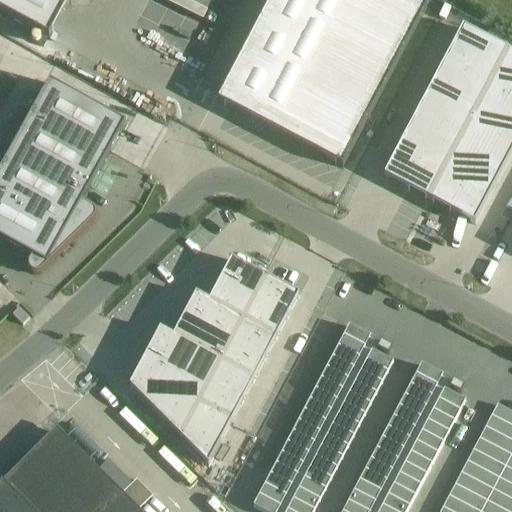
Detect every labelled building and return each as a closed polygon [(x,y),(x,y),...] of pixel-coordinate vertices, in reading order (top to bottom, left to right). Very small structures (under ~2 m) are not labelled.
[(0,0),(0,25),(43,48),(46,41),(42,38),(61,0),(0,0)] [(401,0),(266,0),(213,103),(334,169),(419,9),(401,0)] [(511,57),(462,31),(384,179),(473,227),(511,153),(511,57)] [(31,271),(34,272),(37,271),(39,269),(91,217),(92,212),(91,207),(88,205),(78,199),(120,122),(44,82),(0,163),(0,238),(29,254),(25,261),(25,266),(27,268),(28,270),(31,271)] [(229,262),(217,284),(253,303),(265,281),(229,262)] [(265,281),(253,303),(286,321),(298,298),(265,281)] [(193,296),(193,297),(242,324),(253,303),(217,284),(207,304),(193,296)] [(193,297),(181,318),(230,345),(242,324),(193,297)] [(253,303),(242,324),(274,342),(286,321),(253,303)] [(21,312),(14,319),(24,328),(30,322),(21,312)] [(157,331),(157,332),(219,366),(230,345),(181,318),(171,338),(157,331)] [(242,324),(230,345),(263,363),(274,342),(242,324)] [(341,344),(254,510),(256,511),(313,511),(391,364),(385,361),(390,350),(349,328),(341,344)] [(157,332),(143,359),(204,393),(206,390),(219,366),(157,332)] [(230,345),(219,366),(251,384),(263,363),(230,345)] [(143,359),(126,390),(178,442),(196,409),(204,393),(143,359)] [(219,366),(206,390),(239,407),(251,384),(219,366)] [(419,374),(345,511),(407,511),(465,404),(458,400),(463,391),(421,369),(419,374)] [(204,393),(196,409),(229,426),(239,407),(206,390),(204,393)] [(511,511),(511,415),(496,408),(441,511),(511,511)] [(196,409),(178,442),(205,470),(229,426),(196,409)] [(0,511),(137,511),(138,511),(59,435),(0,494),(0,511)] [(136,482),(122,495),(138,511),(152,498),(136,482)]
